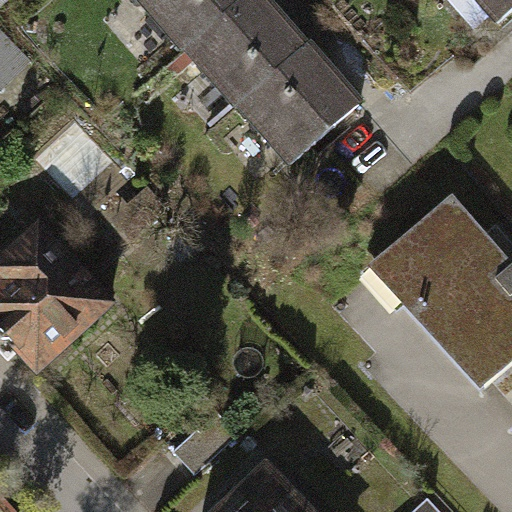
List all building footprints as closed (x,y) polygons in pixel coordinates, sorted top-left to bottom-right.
[(0,0),(0,9),(9,0),(0,0)] [(360,115),(244,0),(154,0),(125,29),(285,190),(360,115)] [(511,0),(498,0),(511,14),(511,13),(511,0)] [(511,368),(511,268),(461,209),(387,273),(487,390),(511,368)] [(116,305),(40,221),(0,257),(0,339),(37,379),(116,305)] [(301,511),(263,466),(208,511),(301,511)]
